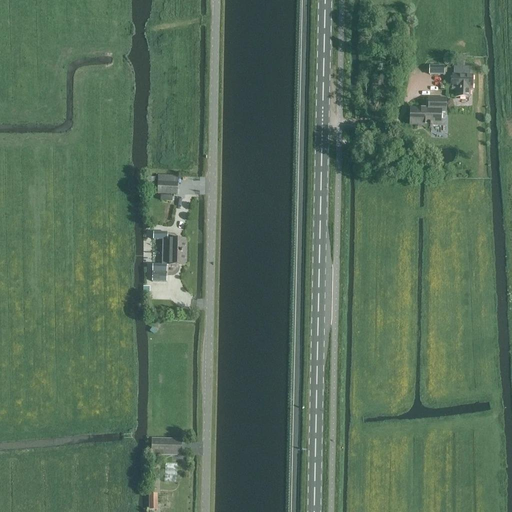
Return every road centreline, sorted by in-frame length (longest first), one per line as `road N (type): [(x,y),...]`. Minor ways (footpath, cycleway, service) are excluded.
road 1 (unclassified): [(204,511),(215,0)]
road 2 (primary): [(314,511),(324,0)]
